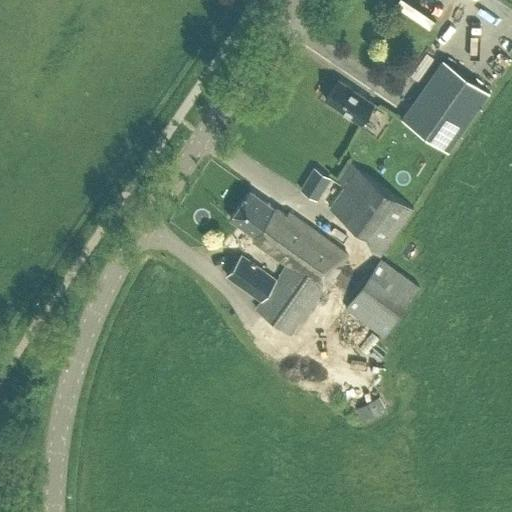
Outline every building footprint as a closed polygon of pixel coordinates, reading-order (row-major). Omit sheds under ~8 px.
[(449,149),(455,139),(490,90),(443,57),(402,116),(449,149)] [(339,79),(326,99),(361,122),(374,102),(339,79)] [(317,198),(331,176),(315,166),(301,188),(317,198)] [(330,206),(368,233),(388,247),(415,207),(358,166),(330,206)] [(231,217),(246,228),(242,234),(250,240),(228,275),(262,300),(258,306),(293,331),(350,252),(290,210),(287,214),(252,189),(231,217)] [(382,255),(347,306),(386,335),(423,284),(382,255)] [(363,419),(386,407),(379,395),(356,406),(363,419)]
